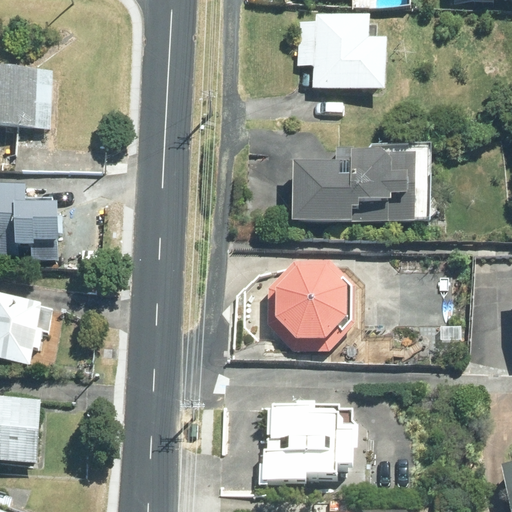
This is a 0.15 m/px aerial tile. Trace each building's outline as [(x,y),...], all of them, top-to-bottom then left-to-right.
[(486,9),(486,14),(499,15),(499,11),(511,11),(511,0),(456,0),(456,7),(486,9)] [(411,2),(396,1),(395,11),(410,12),(411,2)] [(370,4),(370,14),(382,14),(381,4),(370,4)] [(313,88),(315,88),(386,88),(387,38),(375,38),(371,38),(370,20),(369,20),(369,15),(297,15),(297,66),(297,67),(313,68),(313,88)] [(0,138),(53,140),(54,81),(0,80),(0,138)] [(417,153),(386,152),(381,152),(354,151),(354,147),(336,147),(335,163),(296,161),(294,161),(292,222),(415,223),(415,218),(417,153)] [(0,252),(21,251),(20,248),(30,247),(31,255),(57,252),(57,240),(60,241),(58,203),(46,204),(46,201),(38,202),(38,205),(26,206),(24,181),(0,182),(0,252)] [(272,297),(270,334),(281,334),(301,356),(331,357),(357,338),(359,304),(333,275),(297,274),(272,297)] [(0,370),(34,375),(37,357),(42,358),(45,339),(51,339),(54,319),(44,318),(45,314),(0,308),(0,370)] [(0,457),(34,458),(35,400),(0,398),(0,457)] [(362,441),(356,436),(356,425),(343,424),(344,417),(262,412),(262,417),(274,418),(273,423),(271,423),(270,445),(262,445),(262,448),(275,449),(275,451),(271,451),(270,463),(268,463),(267,474),(262,474),(261,495),(313,498),(313,491),(343,494),(344,483),(359,484),(360,467),(363,467),(365,444),(361,444),(362,441)] [(15,480),(15,492),(28,493),(29,481),(15,480)]
